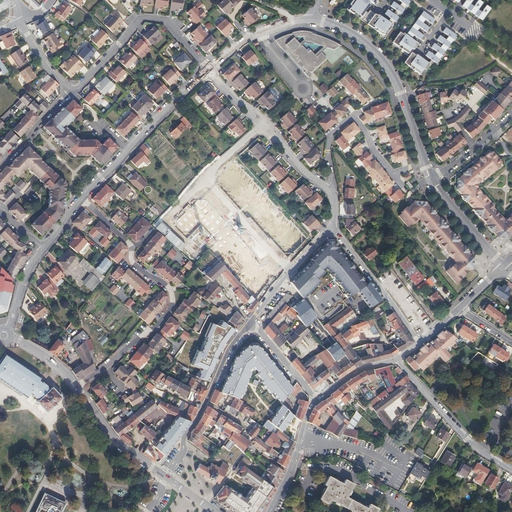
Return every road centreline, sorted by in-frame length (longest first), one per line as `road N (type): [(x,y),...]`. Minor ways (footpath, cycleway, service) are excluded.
road 1 (residential): [(82,198),(134,248),(127,258),(169,285),(173,299),(105,367)]
road 2 (residential): [(424,162),(405,102),(378,55),(312,18)]
road 3 (residential): [(72,90),(142,18),(169,21),(209,70)]
road 4 (residential): [(82,198),(209,70)]
road 5 (residential): [(166,476),(228,347),(250,321)]
road 6 (residential): [(394,359),(472,445),(511,470)]
road 7 (residential): [(330,228),(419,342)]
road 8 (residential): [(277,286),(199,181)]
road 9 (residential): [(80,389),(115,439),(166,476)]
road 10 (residential): [(314,399),(269,511)]
